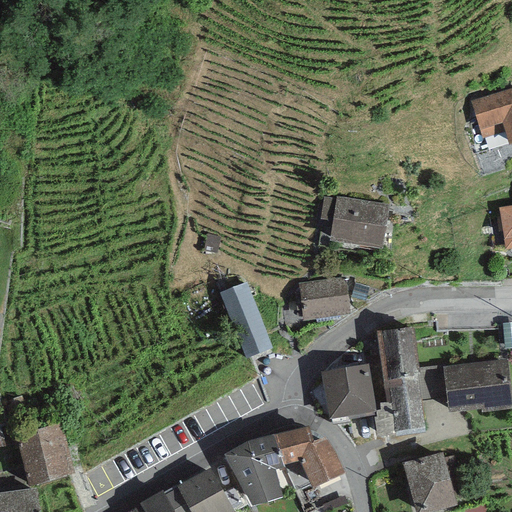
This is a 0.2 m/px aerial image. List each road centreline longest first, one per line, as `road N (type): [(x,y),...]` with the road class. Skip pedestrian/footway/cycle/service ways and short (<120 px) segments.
road 1 (residential): [(297,388),(312,362),(390,309),(511,298)]
road 2 (residential): [(104,511),(272,412),(297,388)]
road 3 (residential): [(297,388),(343,445),(363,511)]
